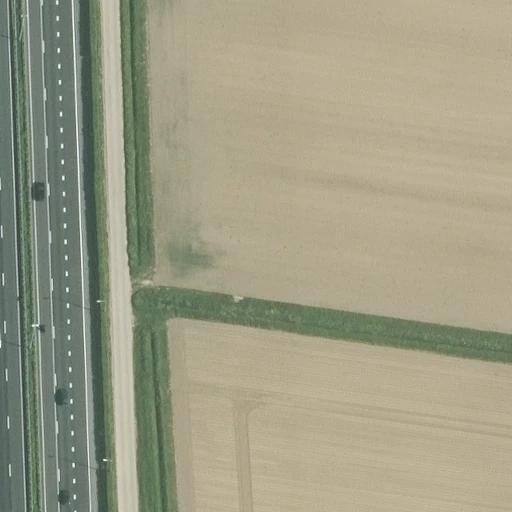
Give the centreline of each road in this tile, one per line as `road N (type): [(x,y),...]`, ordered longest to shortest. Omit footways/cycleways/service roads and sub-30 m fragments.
road 1 (motorway): [(58,511),(39,0)]
road 2 (unclassified): [(129,511),(111,0)]
road 3 (motorway): [(0,245),(10,511)]
